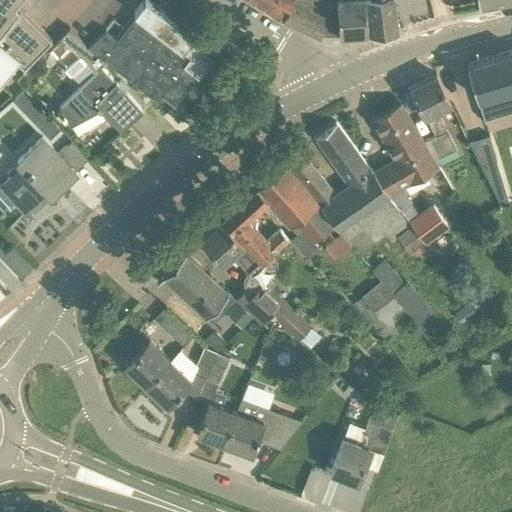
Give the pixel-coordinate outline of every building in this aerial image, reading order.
[(0,0),(0,78),(15,60),(22,65),(21,66),(22,67),(51,38),(15,2),(16,0),(0,0)] [(197,46),(200,43),(163,15),(164,13),(146,0),(142,0),(133,12),(134,13),(115,38),(105,30),(88,46),(107,61),(157,100),(161,95),(174,105),(197,75),(198,76),(212,58),(208,55),(197,46)] [(252,0),(253,0),(255,0),(262,5),(262,6),(271,12),(281,17),(288,4),(290,0),(252,0)] [(290,0),(288,4),(281,17),(320,35),(323,11),(312,6),(311,0),(290,0)] [(311,0),(312,6),(323,11),(320,35),(339,35),(368,33),(364,0),(311,0)] [(364,0),(368,33),(397,31),(393,0),(364,0)] [(102,67),(107,61),(88,46),(69,26),(46,50),(81,86),(55,111),(70,127),(101,109),(120,129),(142,109),(116,81),(115,81),(102,67)] [(511,110),(511,50),(468,64),(484,118),(511,110)] [(410,88),(424,117),(451,106),(435,75),(410,88)] [(61,129),(23,91),(13,101),(51,139),(61,129)] [(422,141),(401,105),(400,102),(372,117),(395,158),(373,171),(390,194),(437,167),(433,160),(422,141)] [(282,165),(352,249),(357,254),(384,234),(391,242),(397,237),(409,253),(410,252),(414,257),(417,255),(424,263),(435,255),(424,242),(409,221),(390,194),(373,171),(370,167),(367,170),(336,123),(316,138),(349,184),(336,195),(299,151),(282,165)] [(435,134),(422,141),(433,160),(456,148),(446,129),(435,134)] [(51,196),(64,184),(76,172),(75,170),(87,159),(69,141),(61,150),(44,133),(15,161),(18,165),(0,182),(0,210),(1,212),(14,200),(25,212),(31,207),(34,211),(46,200),(43,197),(47,193),(51,196)] [(490,135),(470,141),(502,207),(509,205),(490,135)] [(336,262),(352,249),(282,165),(256,186),(257,187),(222,217),(222,218),(259,261),(261,263),(289,239),(279,227),(265,239),(247,219),(267,202),(288,226),(289,225),(296,233),(289,239),(307,257),(322,245),(336,262)] [(433,204),(409,221),(424,242),(447,225),(433,204)] [(222,218),(200,238),(222,264),(232,255),(247,271),(259,261),(222,218)] [(215,303),(225,312),(237,300),(235,298),(227,291),(225,293),(184,253),(157,281),(158,282),(166,274),(206,313),(215,303)] [(371,269),(407,312),(434,345),(448,331),(407,280),(403,283),(383,258),(371,269)] [(391,324),(407,312),(371,269),(371,268),(365,274),(366,276),(364,278),(371,286),(356,299),(353,297),(348,300),(359,314),(362,313),(386,342),(397,334),(391,324)] [(298,339),(312,325),(264,280),(252,292),(246,286),(235,298),(237,300),(253,315),(263,325),(273,315),(298,339)] [(154,318),(183,346),(193,335),(164,307),(154,318)] [(225,342),(213,330),(204,340),(216,351),(225,342)] [(170,360),(148,339),(124,364),(145,385),(170,360)] [(216,353),(204,347),(193,372),(206,377),(216,353)] [(216,353),(206,377),(218,382),(228,358),(216,353)] [(167,405),(182,389),(191,380),(170,360),(145,385),(167,405)] [(337,395),(347,383),(340,377),(329,389),(337,395)] [(342,392),(362,408),(368,400),(349,383),(342,392)] [(241,398),(237,411),(225,444),(251,454),(257,439),(280,448),(302,420),(241,398)] [(237,411),(223,405),(209,400),(196,433),(225,444),(237,411)] [(342,438),(330,471),(357,481),(371,443),(383,448),(381,453),(383,453),(389,436),(397,414),(374,405),(366,426),(348,420),(342,438)] [(440,438),(425,479),(481,500),(496,458),(440,438)]
